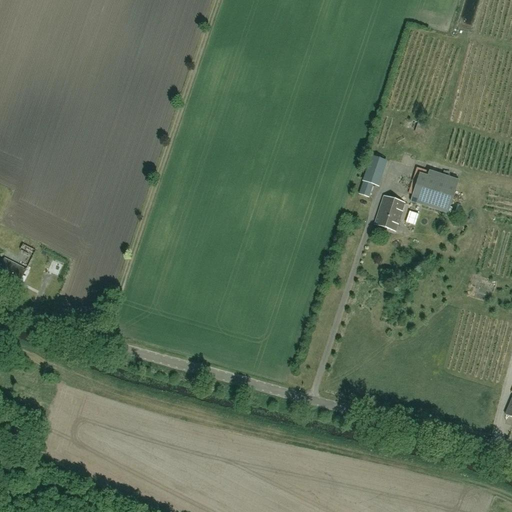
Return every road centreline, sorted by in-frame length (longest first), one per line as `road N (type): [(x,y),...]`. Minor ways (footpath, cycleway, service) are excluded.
road 1 (track): [(511,499),(93,382),(0,341)]
road 2 (unclassified): [(511,454),(102,343),(0,307)]
